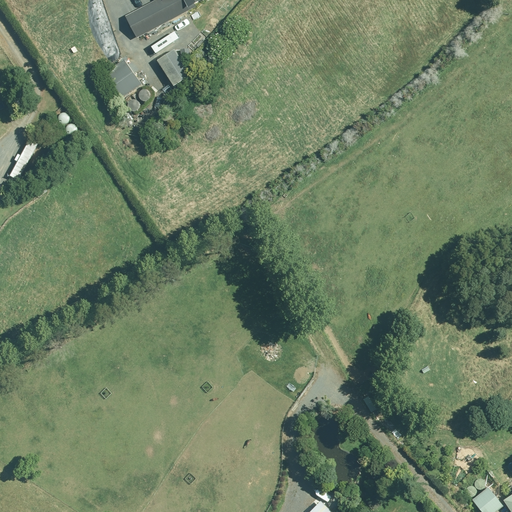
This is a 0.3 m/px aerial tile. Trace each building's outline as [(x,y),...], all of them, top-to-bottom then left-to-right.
[(157,0),(125,19),(138,41),(206,0),(157,0)] [(175,51),(159,60),(173,86),(189,77),(175,51)] [(110,71),(111,73),(106,76),(120,99),(142,86),(126,61),(110,71)] [(472,501),(481,511),(496,511),(503,506),(488,488),(472,501)] [(511,511),(511,495),(503,501),(510,511),(511,511)] [(330,511),(320,502),(309,511),(330,511)]
